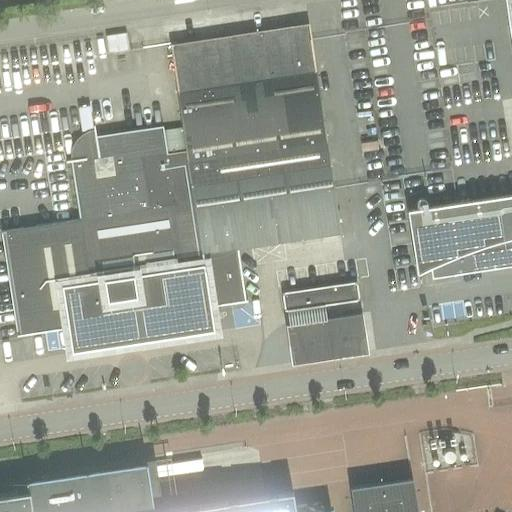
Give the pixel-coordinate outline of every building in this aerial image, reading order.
[(341,234),(317,71),(316,71),(311,39),(294,27),(294,26),(171,44),(178,93),(187,150),(168,153),(164,126),(97,136),(95,125),(94,125),(97,143),(84,145),(86,158),(67,161),(67,162),(72,161),(80,219),(2,231),(18,334),(67,327),(70,348),(213,327),(209,305),(246,299),(238,249),(340,234),(341,234)] [(126,32),(106,35),(108,51),(128,49),(126,32)] [(511,189),(410,206),(408,207),(418,273),(428,263),(433,278),(511,266),(511,189)] [(355,283),(284,294),(286,310),(358,299),(355,283)] [(318,306),(286,311),(279,312),(288,366),(362,354),(356,315),(320,321),(318,306)] [(0,511),(416,511),(412,479),(350,488),(350,491),(353,511),(295,511),(292,492),(159,511),(153,511),(146,463),(115,468),(104,470),(69,475),(60,476),(35,480),(26,481),(28,492),(0,496),(0,511)]
